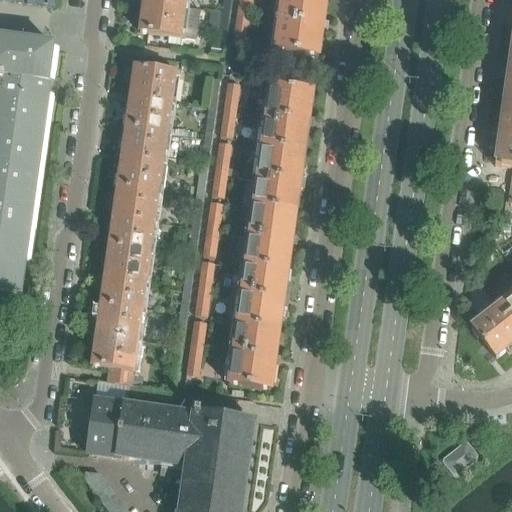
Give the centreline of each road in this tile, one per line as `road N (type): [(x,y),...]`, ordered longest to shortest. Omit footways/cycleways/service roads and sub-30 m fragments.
road 1 (residential): [(3,437),(40,407),(96,49),(95,0)]
road 2 (residential): [(416,397),(431,353),(481,0)]
road 3 (secondary): [(385,393),(441,0)]
road 4 (secondary): [(404,0),(349,389)]
road 5 (residential): [(368,0),(312,384)]
road 6 (residential): [(312,384),(290,511)]
road 7 (secondary): [(349,389),(332,511)]
road 8 (secondary): [(367,511),(385,393)]
